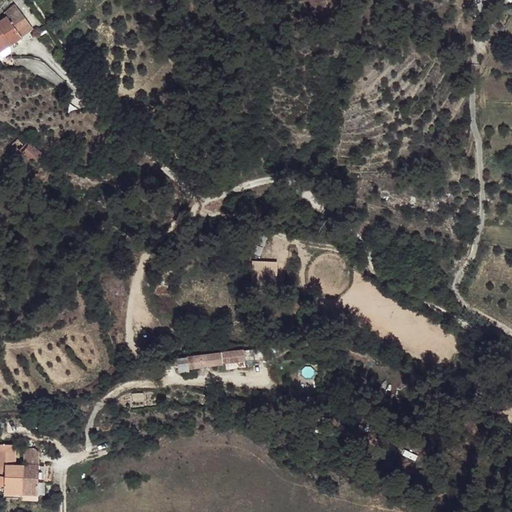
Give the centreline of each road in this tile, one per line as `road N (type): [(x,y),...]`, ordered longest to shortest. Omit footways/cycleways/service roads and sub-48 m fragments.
road 1 (residential): [(511,332),(476,330),(377,273),(360,237),(293,182),(271,178),(199,203)]
road 2 (residential): [(511,330),(463,301),(456,285),(482,214),(472,113),(477,18)]
road 3 (residential): [(63,511),(63,471),(89,439),(101,399),(157,380)]
